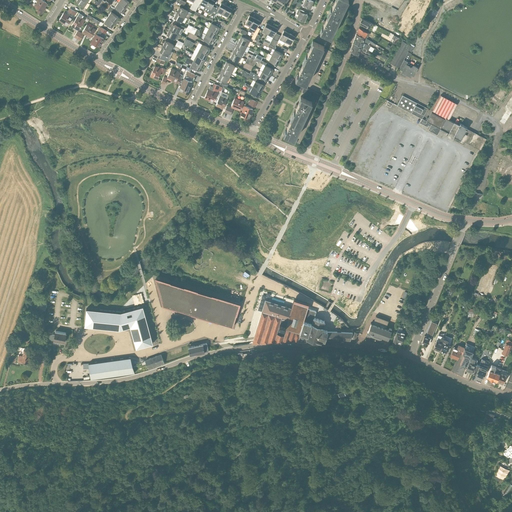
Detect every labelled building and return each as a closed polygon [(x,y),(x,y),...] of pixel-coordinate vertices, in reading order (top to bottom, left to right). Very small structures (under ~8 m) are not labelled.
[(38,2),(35,7),(39,9),(37,12),(40,15),(44,10),(43,9),(47,3),(42,0),(35,0),(36,0),(38,2)] [(216,5),(213,4),(215,1),(213,0),(208,0),(205,6),(203,10),(211,14),(212,13),(216,5)] [(310,0),(304,0),(303,5),(310,8),(313,1),(310,0)] [(333,5),(329,13),(340,18),(348,0),(335,0),(334,3),(333,5)] [(123,13),(126,8),(118,2),(115,7),(123,13)] [(222,14),(227,6),(221,3),(217,11),(222,14)] [(222,14),(228,17),(232,8),(227,6),(222,14)] [(179,7),(176,12),(185,16),(185,17),(189,19),(192,13),(187,11),(188,11),(179,7)] [(297,18),(304,21),(307,15),(304,13),(305,12),(299,9),(296,14),(298,15),(297,18)] [(115,22),(119,17),(111,12),(108,17),(115,22)] [(176,12),(174,18),(182,22),(185,17),(185,16),(176,12)] [(59,20),(68,25),(72,18),(64,13),(59,20)] [(331,37),(332,34),(340,18),(329,13),(326,21),(325,21),(324,23),(324,24),(321,32),(331,37)] [(245,23),(250,26),(255,18),(249,15),(245,23)] [(78,30),(79,30),(85,20),(80,18),(77,17),(72,26),(75,28),(75,26),(79,29),(78,30)] [(115,22),(108,17),(104,22),(112,27),(115,22)] [(256,29),(260,21),(255,18),(250,26),(256,29)] [(362,18),(359,24),(371,30),(374,24),(369,22),(362,18)] [(211,23),(208,28),(217,32),(219,27),(222,29),(223,26),(217,23),(212,21),(211,23)] [(272,26),(267,23),(262,31),(267,34),(272,26)] [(172,24),(170,29),(178,33),(181,28),(172,24)] [(82,32),(91,37),(95,30),(87,25),(82,32)] [(272,26),(267,34),(273,37),(277,28),(272,26)] [(356,33),(357,34),(364,38),(365,38),(366,39),(369,33),(359,27),(356,33)] [(208,28),(205,34),(214,38),(217,32),(208,28)] [(170,29),(167,35),(175,39),(178,33),(170,29)] [(279,39),(285,42),(289,33),(284,30),(279,39)] [(289,33),(285,42),(290,44),(295,36),(289,33)] [(368,45),(369,43),(375,46),(376,45),(376,44),(373,43),(366,39),(365,38),(364,38),(357,34),(356,33),(355,38),(366,43),(366,44),(368,45)] [(91,43),(98,47),(104,39),(97,34),(91,43)] [(214,38),(205,34),(203,39),(211,43),(214,38)] [(238,42),(247,46),(249,41),(241,36),(238,42)] [(361,46),(368,50),(370,46),(368,45),(366,44),(366,43),(355,38),(353,42),(361,46)] [(397,44),(400,45),(390,63),(400,68),(408,52),(409,50),(412,52),(414,47),(415,46),(403,40),(403,39),(401,38),(397,44)] [(165,41),(162,46),(171,50),(174,45),(165,41)] [(244,51),(247,46),(238,42),(235,47),(244,51)] [(315,65),(323,48),(324,46),(314,42),(310,50),(309,49),(309,50),(308,52),(305,60),(315,65)] [(351,47),(367,55),(372,57),(374,58),(375,56),(369,53),(370,51),(368,50),(361,46),(353,42),(351,47)] [(202,44),(199,50),(207,54),(210,49),(202,44)] [(162,46),(160,52),(168,56),(171,50),(162,46)] [(233,52),(241,57),(244,51),(235,47),(233,52)] [(350,51),(365,58),(367,55),(351,47),(350,51)] [(199,50),(196,55),(205,59),(207,54),(199,50)] [(274,50),(272,55),(280,59),(283,54),(274,50)] [(238,62),(241,57),(233,52),(230,58),(238,62)] [(412,54),(408,52),(400,68),(399,69),(402,71),(401,74),(405,76),(406,74),(411,77),(412,74),(414,75),(417,67),(413,65),(414,65),(408,62),(412,54)] [(196,55),(194,60),(202,65),(205,59),(196,55)] [(280,59),(272,55),(269,61),(277,65),(280,59)] [(194,60),(193,60),(187,57),(185,63),(189,65),(190,63),(192,64),(191,66),(190,68),(195,70),(198,72),(202,65),(194,60)] [(306,84),(315,65),(305,60),(301,68),(300,70),(299,70),(300,71),(296,79),(292,88),(299,91),(300,90),(302,90),(305,83),(306,84)] [(235,66),(227,62),(224,67),(232,71),(235,66)] [(262,71),(270,75),(273,70),(265,65),(262,71)] [(154,76),(158,78),(160,74),(163,75),(165,69),(158,66),(158,68),(155,66),(150,76),(153,77),(154,76)] [(237,74),(232,72),(232,71),(224,67),(221,73),(229,77),(231,74),(236,76),(237,74)] [(174,81),(179,83),(183,75),(180,74),(180,73),(171,69),(167,77),(174,80),(174,81)] [(259,76),(268,81),(270,75),(262,71),(259,76)] [(226,82),(229,77),(221,73),(218,78),(222,80),(222,82),(228,85),(228,84),(226,82)] [(185,79),(180,88),(185,90),(183,93),(187,95),(190,89),(189,89),(192,82),(185,79)] [(255,81),(252,86),(261,91),(264,85),(256,81),(255,81)] [(222,88),(220,87),(220,86),(214,84),(213,87),(210,86),(209,90),(213,92),(214,90),(218,92),(218,90),(221,91),(222,88)] [(257,98),(261,91),(252,86),(252,87),(250,85),(249,87),(251,88),(250,92),(254,94),(253,96),(257,98)] [(321,95),(304,87),(302,92),(305,93),(303,97),(302,97),(298,105),(297,105),(296,107),(297,108),(293,116),(303,120),(312,102),(310,101),(312,97),(319,100),(321,95)] [(209,90),(208,90),(204,98),(214,101),(217,94),(213,92),(209,90)] [(222,91),(216,106),(216,105),(220,106),(220,107),(223,109),(227,99),(228,95),(222,92),(222,91)] [(441,94),(432,111),(449,120),(458,103),(441,94)] [(397,106),(411,113),(422,119),(427,110),(427,109),(417,103),(403,95),(397,106)] [(511,96),(505,108),(507,109),(500,122),(505,125),(511,112),(511,96)] [(231,106),(240,110),(244,103),(234,99),(231,106)] [(250,116),(253,109),(245,106),(241,115),(246,117),(244,120),(248,122),(251,116),(250,116)] [(467,127),(460,123),(459,125),(454,122),(449,120),(446,118),(432,111),(432,113),(427,110),(422,119),(425,120),(431,124),(430,127),(439,132),(441,129),(447,133),(446,135),(447,136),(459,142),(464,133),(465,131),(466,129),(466,128),(467,127)] [(288,126),(284,134),(294,139),(303,120),(293,116),(289,123),(289,124),(288,126)] [(427,127),(428,126),(430,127),(431,124),(425,120),(422,119),(421,121),(419,123),(427,127)] [(437,135),(439,132),(430,127),(428,130),(437,135)] [(480,150),(486,139),(466,128),(466,129),(465,131),(464,133),(459,142),(464,145),(465,142),(480,150)] [(163,305),(177,309),(191,289),(156,278),(163,305)] [(191,289),(177,309),(181,310),(184,311),(197,291),(194,290),(191,289)] [(197,291),(184,311),(233,326),(239,304),(197,291)] [(265,300),(252,343),(280,343),(306,342),(307,339),(307,338),(318,342),(319,340),(321,341),(321,340),(324,340),(325,339),(328,340),(350,340),(352,333),(327,332),(327,331),(322,329),(325,321),(314,318),(316,311),(307,308),(309,303),(294,299),(291,308),(265,300)] [(120,326),(130,327),(136,348),(153,343),(143,306),(121,312),(87,309),(85,326),(119,329),(120,326)] [(371,323),(368,332),(383,337),(383,338),(385,339),(385,338),(388,339),(392,329),(389,328),(389,330),(385,329),(388,320),(376,316),(373,324),(371,323)] [(431,319),(424,334),(421,343),(422,343),(421,344),(425,345),(425,344),(427,345),(428,343),(429,343),(431,336),(437,322),(431,319)] [(64,342),(66,333),(56,331),(55,335),(53,334),(52,334),(51,334),(50,335),(49,336),(49,337),(49,338),(49,339),(50,339),(50,340),(51,340),(54,340),(64,342)] [(397,331),(393,340),(394,340),(394,342),(396,342),(397,342),(400,343),(404,332),(401,331),(400,332),(397,331)] [(42,338),(34,337),(33,344),(40,345),(42,338)] [(439,350),(444,338),(441,337),(439,340),(436,339),(433,348),(437,350),(437,349),(439,350)] [(448,340),(444,338),(439,350),(441,351),(441,352),(446,353),(449,344),(446,343),(448,340)] [(190,355),(208,351),(207,343),(189,348),(190,355)] [(464,348),(464,347),(462,353),(464,354),(460,364),(465,366),(464,369),(466,369),(471,357),(475,346),(466,343),(464,348)] [(507,354),(510,344),(506,343),(502,352),(507,354)] [(462,353),(464,347),(458,345),(457,349),(454,347),(450,355),(457,358),(460,352),(462,353)] [(29,363),(30,358),(32,358),(34,351),(25,350),(25,349),(20,347),(18,356),(19,357),(18,361),(22,361),(22,362),(29,363)] [(238,354),(236,354),(236,357),(239,357),(239,362),(240,361),(247,357),(247,356),(248,355),(248,354),(247,354),(247,353),(243,354),(242,353),(240,354),(238,354)] [(149,370),(165,364),(161,355),(145,361),(149,370)] [(472,372),(474,367),(475,364),(477,359),(474,358),(471,357),(466,369),(469,370),(468,371),(471,372),(472,372)] [(130,358),(89,363),(91,379),(135,373),(130,358)] [(477,363),(473,372),(476,373),(480,375),(480,376),(482,377),(482,376),(483,376),(488,365),(484,364),(485,360),(482,358),(480,364),(477,363)] [(497,381),(500,373),(490,369),(486,377),(489,378),(490,380),(492,381),(493,380),(497,381)] [(497,381),(503,384),(507,374),(501,371),(500,373),(497,381)] [(485,413),(484,418),(488,419),(488,421),(489,423),(492,424),(494,415),(485,413)] [(503,477),(507,468),(499,465),(496,474),(503,477)]
